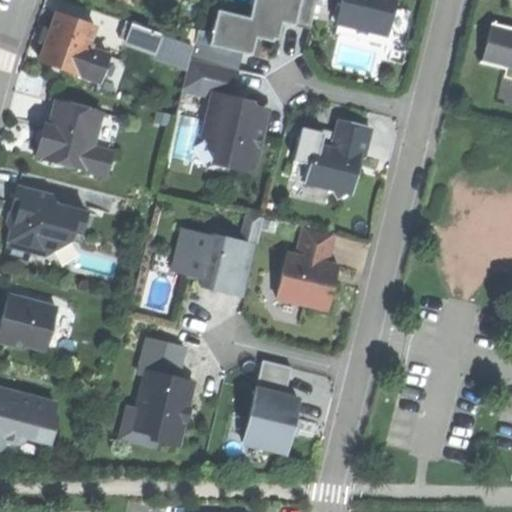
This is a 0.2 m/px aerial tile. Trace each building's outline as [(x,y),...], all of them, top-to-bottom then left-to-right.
[(208,44),(252,55),(254,46),(256,37),(273,41),(274,37),(279,38),(283,21),(310,27),(316,0),(252,0),(249,16),(217,8),(208,44)] [(340,0),(336,23),(362,29),(386,34),(393,0),(340,0)] [(48,37),(40,61),(78,73),(84,55),(88,56),(91,49),(93,43),(88,41),(94,25),(56,13),(48,37)] [(119,38),(125,41),(131,24),(124,21),(119,38)] [(125,41),(155,51),(161,34),(131,24),(125,41)] [(511,29),(493,25),(483,63),(506,69),(504,76),(511,77),(511,29)] [(194,45),(161,34),(155,51),(153,57),(187,68),(194,45)] [(107,54),(91,49),(88,56),(84,55),(78,73),(99,80),(107,54)] [(213,161),(251,170),(266,110),(247,106),(230,102),(238,70),(204,62),(197,90),(213,94),(203,134),(219,138),(213,161)] [(120,117),(56,99),(52,114),(49,125),(44,123),(42,129),(44,132),(41,143),(38,144),(35,156),(104,175),(120,117)] [(331,148),(314,144),(304,182),(332,189),(336,197),(343,192),(349,194),(359,155),(363,156),(370,127),(352,123),(338,119),(331,148)] [(10,227),(4,254),(27,259),(29,250),(46,241),(53,250),(70,238),(72,230),(82,232),(87,212),(57,204),(51,193),(15,185),(11,203),(17,205),(19,205),(18,210),(25,212),(22,224),(11,227),(10,227)] [(19,205),(17,205),(14,215),(11,227),(22,224),(25,212),(18,210),(19,205)] [(254,244),(181,226),(170,273),(201,280),(210,282),(208,288),(223,292),(241,296),(254,244)] [(286,253),(275,297),(303,304),(327,310),(334,282),(329,281),(332,270),(337,269),(338,265),(326,263),(333,234),(303,227),(296,255),(286,253)] [(199,286),(208,288),(210,282),(201,280),(199,286)] [(1,317),(0,319),(0,341),(22,347),(23,343),(45,349),(56,307),(7,294),(1,317)] [(183,346),(147,337),(140,366),(157,370),(153,386),(143,383),(132,429),(151,433),(150,439),(176,446),(192,380),(176,376),(179,363),(183,346)] [(145,376),(143,383),(153,386),(157,370),(140,366),(138,374),(145,376)] [(0,449),(3,438),(16,442),(23,436),(43,441),(54,402),(2,388),(0,394),(0,393),(0,449)] [(298,400),(254,389),(241,442),(284,453),(290,430),(298,400)]
